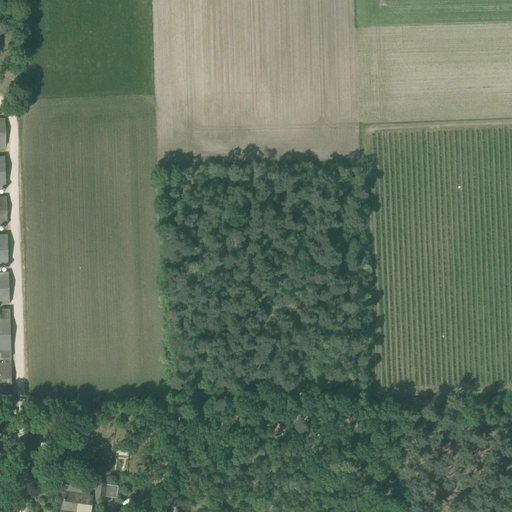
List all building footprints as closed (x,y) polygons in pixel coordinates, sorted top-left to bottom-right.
[(0,265),(8,265),(7,234),(0,234),(0,265)] [(0,303),(10,303),(9,272),(0,272),(0,303)] [(2,358),(3,357),(11,357),(11,358),(10,309),(0,309),(0,318),(0,349),(1,349),(2,358)] [(0,392),(12,392),(11,363),(11,357),(3,357),(3,364),(0,363),(0,392)] [(95,499),(97,499),(104,500),(106,483),(97,481),(95,499)] [(90,511),(92,496),(64,492),(62,508),(83,511),(82,511),(90,511)]
